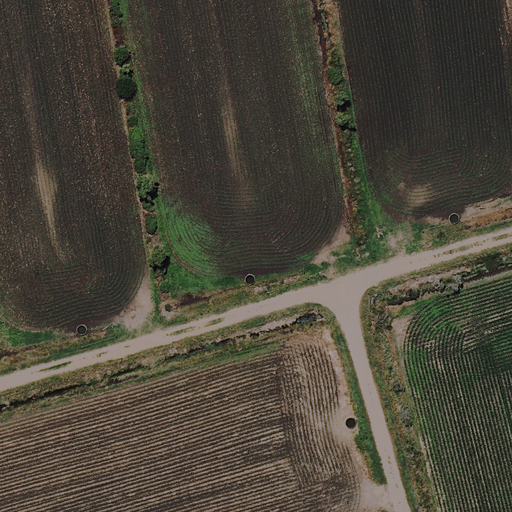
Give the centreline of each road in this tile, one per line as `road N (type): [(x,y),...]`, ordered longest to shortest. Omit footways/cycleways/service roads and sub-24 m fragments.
road 1 (track): [(511,230),(0,378)]
road 2 (track): [(370,511),(315,287)]
